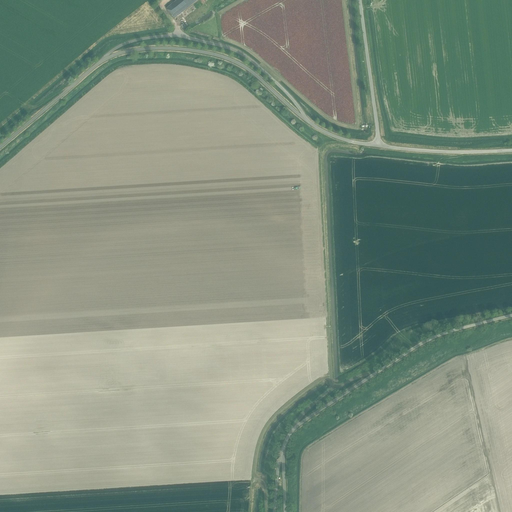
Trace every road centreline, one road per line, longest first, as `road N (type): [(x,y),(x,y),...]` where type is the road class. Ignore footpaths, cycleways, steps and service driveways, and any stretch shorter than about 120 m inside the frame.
road 1 (track): [(354,141),(327,142),(318,151),(328,377),(338,384),(375,373)]
road 2 (unclassified): [(282,458),(301,422),(405,353),(445,332),(511,315)]
road 3 (unclassified): [(304,118),(255,62),(208,41),(132,40),(99,61)]
road 4 (unclassified): [(99,61),(159,46),(224,56),(304,118)]
road 5 (unclassified): [(377,144),(358,0)]
road 6 (unclassified): [(511,151),(377,144)]
road 7 (unclassified): [(0,149),(99,61)]
